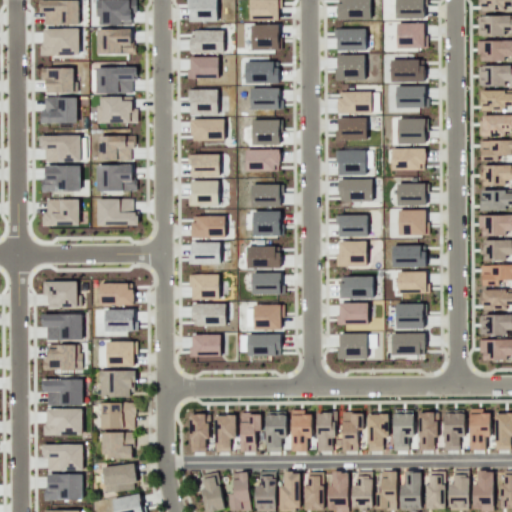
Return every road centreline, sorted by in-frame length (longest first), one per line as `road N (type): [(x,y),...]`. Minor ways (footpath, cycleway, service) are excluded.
road 1 (residential): [(175,511),(165,462),(164,0)]
road 2 (residential): [(16,0),(19,511)]
road 3 (residential): [(308,0),(311,386)]
road 4 (residential): [(454,0),(458,385)]
road 5 (residential): [(166,387),(511,385)]
road 6 (residential): [(0,256),(165,256)]
